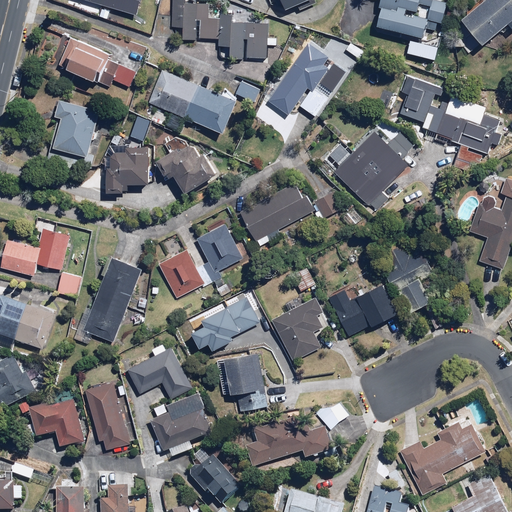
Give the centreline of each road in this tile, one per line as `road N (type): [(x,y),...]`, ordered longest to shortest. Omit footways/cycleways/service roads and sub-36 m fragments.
road 1 (residential): [(0,440),(58,460),(180,473)]
road 2 (residential): [(511,394),(494,361),(468,346),(431,356),(397,383)]
